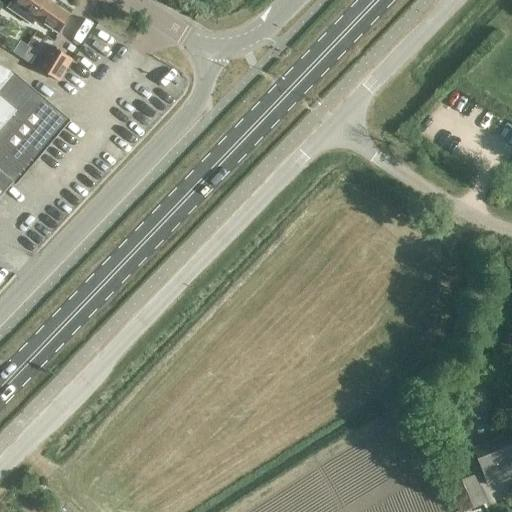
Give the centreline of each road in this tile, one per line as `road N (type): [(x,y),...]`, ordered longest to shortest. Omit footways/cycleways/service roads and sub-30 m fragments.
road 1 (primary): [(374,0),(0,387)]
road 2 (unclassified): [(0,468),(333,126)]
road 3 (unclassified): [(209,48),(193,109),(0,310)]
road 4 (unclassified): [(333,126),(443,199),(511,228)]
road 5 (unclassified): [(333,126),(454,0)]
